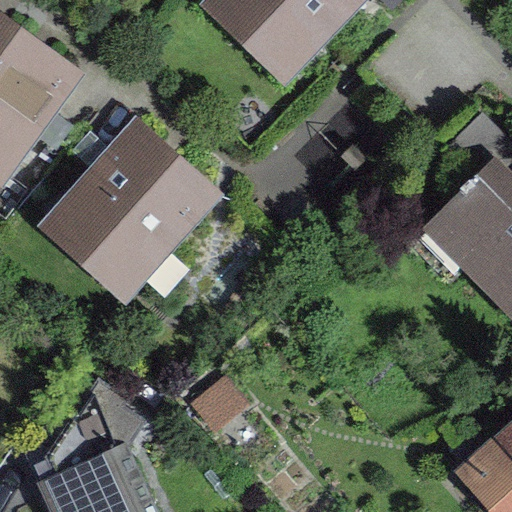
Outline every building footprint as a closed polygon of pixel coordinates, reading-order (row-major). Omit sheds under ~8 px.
[(288,82),(367,0),(204,0),(204,1),(288,82)] [(0,5),(0,55),(24,23),(0,5)] [(41,134),(58,146),(75,125),(57,112),(88,70),(24,23),(0,55),(0,180),(4,183),(41,134)] [(436,142),(375,78),(353,99),(414,163),(436,142)] [(511,163),(511,162),(511,137),(485,111),(449,147),(477,174),(425,226),(511,311),(511,163)] [(165,297),(191,269),(174,254),(229,192),(139,113),(109,146),(90,130),(73,150),(91,166),(41,223),(131,303),(149,283),(165,297)] [(216,431),(252,403),(228,373),(192,402),(216,431)] [(160,511),(129,446),(147,420),(125,405),(130,397),(100,376),(92,388),(96,390),(51,456),(59,471),(40,480),(54,511),(160,511)] [(511,511),(511,422),(459,470),(467,479),(461,485),(485,511),(511,511)]
